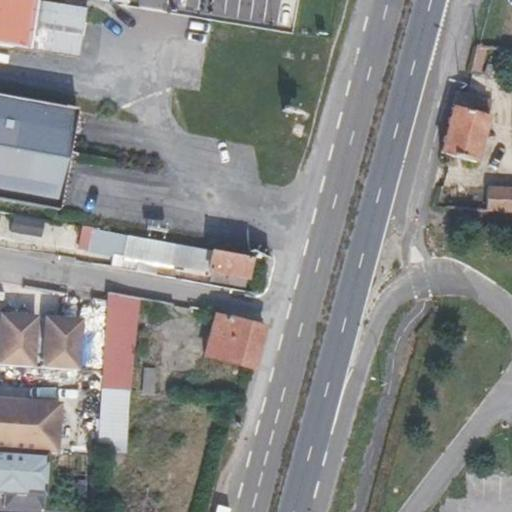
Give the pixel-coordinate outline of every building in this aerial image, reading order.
[(0,0),(0,46),(38,53),(46,3),(46,0),(79,6),(79,3),(131,11),(291,32),(296,0),(0,0)] [(46,3),(38,53),(88,61),(95,11),(46,3)] [(492,99),(465,92),(456,90),(440,153),(449,155),(456,157),(476,162),(492,99)] [(76,109),(0,95),(0,200),(57,211),(76,109)] [(511,189),(486,188),(485,210),(511,211),(511,189)] [(89,229),(86,248),(97,250),(100,231),(89,229)] [(100,231),(97,250),(115,254),(138,258),(137,262),(141,263),(145,239),(100,231)] [(212,280),(246,285),(252,258),(145,239),(141,263),(140,273),(155,275),(157,261),(213,272),(212,280)] [(137,262),(138,258),(115,254),(115,258),(137,262)] [(115,258),(113,268),(135,272),(137,262),(115,258)] [(257,259),(252,287),(259,289),(265,260),(257,259)] [(100,390),(129,391),(139,298),(106,292),(100,390)] [(215,316),(204,356),(251,371),(262,330),(215,316)] [(79,321),(0,317),(0,367),(32,369),(33,344),(43,345),(42,370),(77,371),(79,321)] [(96,453),(124,455),(129,391),(100,390),(96,453)] [(58,404),(0,401),(0,452),(45,454),(55,454),(58,404)] [(4,509),(43,511),(45,454),(0,452),(0,494),(5,495),(4,509)]
